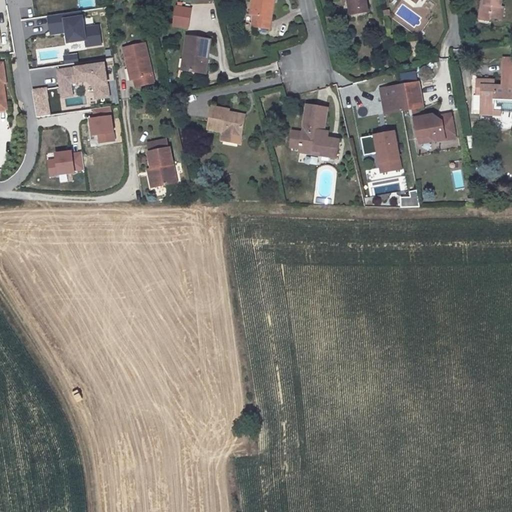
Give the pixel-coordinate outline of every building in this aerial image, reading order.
[(252,16),(251,22),(248,22),(247,27),(267,30),(272,0),(251,0),(251,4),(255,4),(252,16)] [(347,0),(350,14),(366,11),(364,0),(347,0)] [(509,6),(509,0),(490,0),(491,3),(489,3),(488,15),(500,17),(499,20),(510,21),(511,6),(509,6)] [(188,28),(190,7),(173,6),(171,27),(188,28)] [(81,11),(48,16),(50,33),(65,30),(67,43),(84,41),(85,47),(101,45),(99,26),(83,28),(81,11)] [(202,72),(208,40),(186,36),(183,55),(187,56),(184,69),(202,72)] [(154,86),(145,45),(125,49),(129,66),(131,66),(137,90),(154,86)] [(511,55),(501,54),(500,65),(511,66),(511,55)] [(104,64),(59,71),(62,97),(73,95),(71,83),(87,81),(95,87),(97,98),(109,96),(104,64)] [(479,109),(509,113),(511,99),(511,66),(500,65),(498,86),(485,84),(485,78),(474,77),(473,90),(481,91),(479,109)] [(53,66),(29,70),(32,86),(56,82),(53,66)] [(402,80),(415,79),(414,72),(402,73),(402,80)] [(417,84),(397,88),(401,112),(411,111),(417,140),(427,138),(432,143),(452,139),(448,115),(443,116),(438,122),(432,117),(419,119),(418,109),(422,108),(417,84)] [(397,88),(380,91),(384,115),(401,112),(397,88)] [(46,89),(33,91),(37,117),(49,115),(46,89)] [(324,126),(328,106),(308,103),(304,124),(292,122),(289,142),(301,145),(301,141),(324,145),(323,148),(335,150),(338,135),(327,133),(328,126),(324,126)] [(211,128),(224,130),(223,132),(244,136),(248,114),(229,111),(229,109),(215,106),(211,128)] [(109,107),(93,109),(94,119),(90,120),(92,136),(98,135),(99,142),(114,140),(109,107)] [(222,140),(243,144),(244,136),(223,132),(222,140)] [(393,133),(360,140),(361,149),(369,148),(371,155),(376,154),(380,174),(400,170),(393,133)] [(369,148),(361,149),(363,157),(371,155),(369,148)] [(147,153),(155,189),(176,184),(168,149),(147,153)] [(71,152),(55,154),(56,160),(48,161),(50,177),(74,173),(74,171),(84,169),(82,153),(72,155),(71,152)] [(416,191),(408,192),(410,200),(417,200),(416,191)] [(410,200),(400,201),(400,208),(419,207),(417,200),(410,200)]
